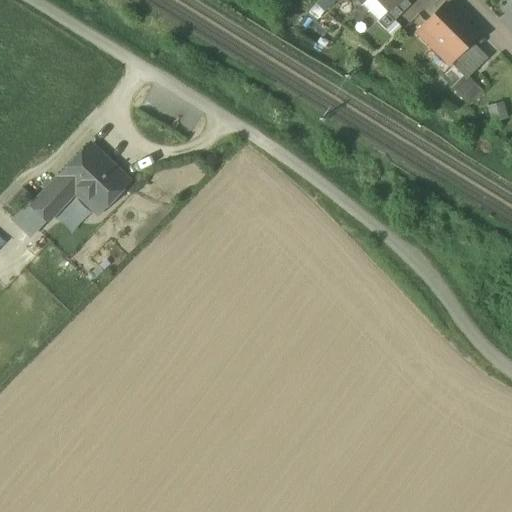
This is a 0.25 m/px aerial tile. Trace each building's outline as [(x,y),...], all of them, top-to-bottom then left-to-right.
[(367,0),(361,6),(377,22),(388,12),(375,0),(367,0)] [(375,0),(388,12),(399,0),(375,0)] [(377,22),(377,23),(385,31),(411,6),(404,0),(399,0),(388,12),(377,22)] [(476,37),(445,5),(417,33),(431,47),(436,42),(452,59),(453,60),(468,44),(476,37)] [(485,61),(468,44),(453,60),(452,59),(449,62),(464,77),(467,79),(468,79),(485,61)] [(464,77),(452,89),(468,105),(481,92),(468,79),(467,79),(464,77)] [(89,149),(63,177),(72,184),(99,210),(125,183),(89,149)] [(63,177),(37,203),(49,216),(69,196),(64,192),(72,184),(63,177)] [(23,189),(7,205),(15,213),(32,197),(23,189)] [(76,196),(57,215),(72,230),(91,211),(76,196)]
